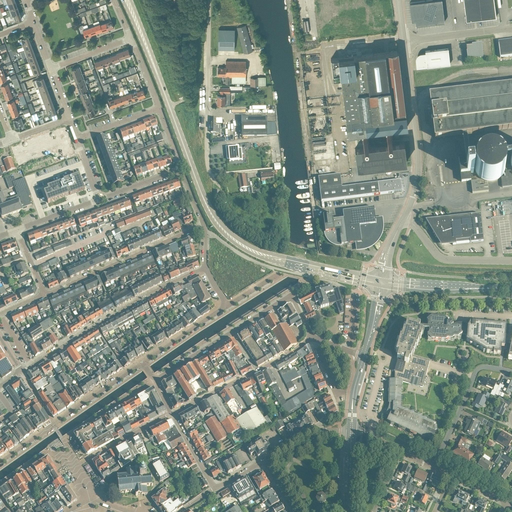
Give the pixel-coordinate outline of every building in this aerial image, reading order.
[(430,0),(409,3),(410,8),(412,21),(412,19),(415,19),(416,25),(444,22),(441,0),(430,0)] [(465,21),(481,19),(496,17),(493,0),(463,0),(465,15),(465,21)] [(9,10),(17,7),(15,1),(7,4),(9,10)] [(12,16),(19,13),(17,7),(9,10),(12,16)] [(14,22),(22,19),(19,13),(12,16),(14,22)] [(238,25),(248,22),(246,16),(236,19),(238,25)] [(108,29),(114,27),(111,21),(106,23),(108,29)] [(108,29),(106,23),(100,25),(100,24),(102,30),(102,31),(108,29)] [(96,33),(102,30),(100,24),(94,26),(96,33)] [(84,30),(82,25),(79,26),(80,29),(81,34),(84,33),(85,37),(91,35),(88,28),(84,30)] [(244,53),(252,51),(245,25),(237,27),(244,53)] [(91,35),(96,33),(94,26),(88,28),(91,35)] [(234,29),(218,29),(218,49),(234,49),(234,29)] [(30,42),(28,36),(20,39),(19,40),(20,42),(21,41),(22,45),(30,42)] [(511,56),(511,40),(498,42),(500,58),(511,56)] [(25,51),(32,48),(30,42),(22,45),(25,51)] [(467,52),(466,52),(467,59),(483,57),(481,43),(471,45),(472,47),(466,47),(467,52)] [(27,57),(35,54),(32,48),(25,51),(27,57)] [(427,67),(450,64),(448,48),(425,51),(425,54),(421,54),(420,55),(419,55),(418,56),(417,58),(417,59),(417,66),(427,65),(427,67)] [(125,57),(126,57),(130,55),(128,49),(122,51),(125,57)] [(398,50),(354,56),(339,58),(331,59),(332,74),(340,73),(345,111),(348,134),(353,134),(407,127),(398,50)] [(119,60),(120,60),(119,59),(125,57),(122,51),(117,53),(117,54),(119,60)] [(29,63),(37,60),(35,54),(27,57),(29,63)] [(114,62),(119,60),(117,54),(111,56),(114,62)] [(114,62),(111,56),(106,58),(108,64),(111,63),(112,66),(115,65),(114,62)] [(102,67),(108,64),(106,58),(100,60),(102,67)] [(31,69),(39,66),(37,60),(29,63),(31,69)] [(97,69),(102,67),(100,60),(94,62),(97,69)] [(241,61),(226,61),(226,68),(225,76),(225,84),(230,84),(230,77),(232,77),(246,77),(246,61),(241,61)] [(33,74),(35,74),(41,72),(39,66),(31,69),(33,74)] [(74,75),(82,72),(79,66),(72,69),(74,75)] [(218,76),(223,76),(225,76),(226,68),(218,67),(218,76)] [(76,81),(84,78),(82,72),(74,75),(76,81)] [(133,81),(135,81),(139,79),(137,73),(131,75),(132,79),(133,81)] [(35,87),(38,86),(45,83),(43,77),(35,80),(33,81),(35,87)] [(15,88),(18,87),(20,86),(17,78),(12,80),(15,88)] [(78,87),(86,84),(84,78),(76,81),(78,87)] [(259,78),(251,78),(251,86),(259,86),(259,78)] [(434,94),(429,95),(430,100),(431,105),(431,110),(432,114),(432,118),(433,123),(433,128),(434,133),(435,138),(440,137),(463,134),(467,134),(511,128),(511,85),(503,86),(502,80),(496,81),(497,87),(434,94)] [(4,92),(10,90),(9,86),(12,85),(11,82),(1,86),(4,92)] [(40,92),(47,89),(45,83),(38,86),(40,92)] [(80,93),(88,90),(86,84),(78,87),(80,93)] [(140,90),(139,87),(136,88),(137,91),(139,98),(145,96),(143,89),(140,90)] [(217,96),(217,104),(222,104),(225,104),(229,104),(229,93),(229,88),(225,88),(220,88),(220,93),(220,96),(217,96)] [(14,93),(13,89),(10,90),(4,92),(6,99),(16,95),(15,93),(14,93)] [(42,98),(50,95),(47,89),(40,92),(42,98)] [(82,99),(90,96),(88,90),(80,93),(82,99)] [(128,101),(126,94),(124,90),(122,91),(121,91),(123,96),(120,97),(122,103),(128,101)] [(139,98),(137,91),(132,93),(131,93),(134,99),(134,100),(139,98)] [(44,104),(52,101),(50,95),(42,98),(44,104)] [(84,105),(92,102),(90,96),(82,99),(84,105)] [(112,99),(111,97),(108,99),(111,107),(117,105),(114,99),(112,99)] [(117,105),(122,103),(120,97),(114,99),(117,105)] [(10,110),(17,107),(15,103),(19,102),(18,99),(7,103),(10,110)] [(46,110),(54,107),(52,101),(44,104),(46,110)] [(87,110),(95,108),(92,102),(84,105),(87,110)] [(18,111),(17,107),(10,110),(12,116),(23,112),(22,110),(18,111)] [(44,117),(56,113),(54,107),(46,110),(43,111),(44,114),(43,115),(44,117)] [(89,117),(97,114),(95,108),(87,110),(89,117)] [(16,127),(23,125),(21,119),(25,118),(25,117),(30,115),(29,112),(24,114),(15,117),(16,119),(14,120),(16,127)] [(158,125),(155,117),(154,118),(155,118),(153,119),(153,118),(149,120),(151,128),(158,125)] [(211,118),(211,132),(220,133),(220,126),(216,126),(216,124),(223,125),(222,119),(216,118),(211,118)] [(242,136),(247,136),(267,136),(276,134),(275,124),(267,123),(267,118),(242,119),(242,136)] [(149,120),(147,121),(147,120),(143,122),(143,123),(146,131),(146,130),(151,128),(149,120)] [(146,131),(143,123),(139,124),(139,125),(138,125),(137,125),(140,133),(146,131)] [(140,133),(137,125),(133,126),(134,127),(132,127),(134,135),(140,133)] [(134,135),(132,127),(128,129),(126,130),(126,129),(129,137),(134,135)] [(49,134),(12,148),(18,164),(57,150),(57,152),(71,147),(64,129),(53,133),(54,134),(50,136),(49,134)] [(129,137),(126,129),(122,131),(120,132),(120,131),(123,139),(129,137)] [(106,135),(97,139),(99,144),(108,140),(106,135)] [(101,149),(110,146),(108,140),(99,144),(101,149)] [(404,142),(388,144),(355,148),(357,168),(406,162),(404,142)] [(101,149),(103,154),(112,151),(110,146),(101,149)] [(228,155),(226,155),(227,160),(229,159),(229,161),(234,161),(234,160),(240,159),(239,155),(241,155),(241,149),(241,148),(239,149),(239,146),(227,147),(228,155)] [(172,165),(168,153),(167,150),(164,151),(165,154),(166,158),(163,159),(166,167),(170,165),(172,164),(172,165)] [(104,159),(114,156),(112,151),(103,154),(104,159)] [(511,155),(511,156),(511,157),(511,158),(511,159),(511,160),(511,161),(510,162),(505,163),(504,162),(504,161),(504,160),(503,159),(503,158),(502,157),(501,156),(501,155),(500,155),(499,154),(498,154),(497,153),(496,152),(495,152),(494,152),(493,151),(491,151),(490,151),(489,151),(488,151),(487,151),(486,151),(484,152),(483,152),(482,153),(481,154),(480,155),(479,155),(478,156),(478,157),(477,158),(476,159),(476,160),(475,161),(475,162),(475,163),(474,164),(474,165),(474,166),(472,167),(473,170),(475,170),(475,171),(475,172),(476,172),(476,173),(476,174),(477,174),(477,175),(478,176),(479,177),(480,178),(481,179),(482,180),(483,180),(485,181),(486,181),(488,181),(489,182),(490,182),(492,181),(493,181),(495,181),(496,180),(497,180),(499,179),(500,178),(501,177),(502,176),(502,175),(503,174),(503,173),(504,173),(504,172),(504,171),(504,170),(505,169),(505,168),(505,167),(505,166),(511,165),(511,166),(511,167),(511,168),(511,155)] [(104,159),(106,164),(116,161),(114,156),(104,159)] [(7,171),(15,169),(11,157),(3,160),(7,171)] [(465,161),(465,157),(459,158),(461,182),(471,181),(470,174),(473,173),(473,170),(472,167),(472,165),(469,166),(468,161),(465,161)] [(166,167),(163,159),(157,161),(157,160),(160,169),(164,168),(164,167),(166,166),(166,167)] [(160,169),(157,160),(151,162),(154,170),(156,169),(156,170),(160,168),(160,169)] [(108,169),(118,166),(116,161),(106,164),(108,169)] [(150,172),(154,170),(151,162),(145,165),(148,172),(150,171),(150,172)] [(144,174),(148,172),(145,165),(139,167),(142,174),(144,173),(144,174)] [(108,169),(110,174),(120,171),(118,166),(108,169)] [(138,176),(142,174),(139,167),(133,169),(136,177),(137,177),(136,176),(138,175),(138,176)] [(511,170),(505,172),(506,177),(501,178),(502,188),(503,187),(511,186),(511,170)] [(112,179),(121,176),(120,171),(110,174),(112,179)] [(261,181),(274,179),(273,171),(260,172),(261,181)] [(240,188),(249,187),(247,174),(238,176),(240,188)] [(60,183),(43,189),(48,203),(65,197),(69,195),(70,196),(85,191),(85,190),(79,175),(64,181),(64,182),(60,183)] [(320,191),(342,188),(340,175),(318,178),(320,191)] [(121,176),(112,180),(114,185),(123,181),(121,176)] [(31,196),(25,178),(13,183),(13,184),(14,187),(17,196),(19,200),(22,208),(32,205),(29,197),(31,196)] [(174,190),(176,189),(180,188),(178,180),(172,182),(174,190)] [(379,195),(401,192),(400,181),(378,184),(379,195)] [(480,186),(479,181),(471,182),(472,194),(488,192),(488,186),(480,186)] [(169,192),(174,190),(172,182),(166,185),(169,192)] [(357,197),(379,195),(378,184),(356,186),(357,197)] [(163,194),(169,192),(166,185),(161,187),(163,194)] [(321,202),(332,201),(357,197),(356,186),(342,188),(320,191),(321,202)] [(158,196),(163,194),(161,187),(155,189),(158,196)] [(155,189),(149,191),(152,198),(154,197),(156,201),(157,205),(158,205),(161,204),(159,200),(158,196),(155,189)] [(150,202),(149,199),(152,198),(149,191),(143,193),(146,200),(147,203),(150,202)] [(7,204),(2,192),(0,192),(0,213),(2,218),(23,211),(22,208),(19,200),(17,196),(10,199),(11,202),(7,204)] [(141,202),(146,200),(143,193),(138,195),(141,202)] [(135,204),(141,202),(138,195),(132,197),(135,204)] [(125,209),(131,207),(128,199),(123,202),(125,209)] [(120,211),(125,209),(123,202),(117,204),(120,211)] [(114,213),(120,211),(117,204),(111,206),(114,213)] [(108,216),(114,213),(111,206),(105,208),(108,216)] [(108,224),(105,217),(108,216),(105,208),(100,210),(103,218),(104,221),(104,222),(105,225),(108,224)] [(376,224),(374,208),(343,212),(343,219),(344,219),(347,245),(361,243),(362,248),(363,248),(364,247),(366,247),(367,247),(368,246),(369,246),(371,245),(372,244),(373,243),(374,242),(375,241),(376,240),(377,239),(378,238),(379,236),(379,235),(379,234),(380,233),(380,232),(380,231),(380,230),(381,229),(381,228),(381,227),(381,226),(381,225),(381,224),(381,223),(376,224)] [(97,220),(103,218),(100,210),(94,212),(97,220)] [(91,222),(97,220),(94,212),(89,214),(88,214),(91,222)] [(174,232),(181,229),(179,226),(183,225),(177,212),(172,215),(175,220),(170,223),(174,232)] [(85,214),(85,215),(83,216),(86,224),(91,222),(88,214),(89,214),(88,213),(85,214)] [(331,221),(330,213),(328,213),(328,216),(323,216),(325,233),(327,233),(327,234),(327,235),(327,236),(328,237),(328,238),(329,239),(330,240),(331,241),(332,242),(333,242),(334,243),(335,243),(336,244),(338,244),(339,244),(340,244),(341,243),(341,245),(347,245),(344,219),(343,219),(331,221)] [(185,216),(185,214),(179,216),(181,221),(183,220),(185,224),(193,221),(189,214),(185,216)] [(483,242),(480,214),(450,218),(450,219),(427,221),(436,235),(437,235),(442,243),(452,242),(452,245),(483,242)] [(80,226),(86,224),(83,216),(83,215),(79,216),(80,217),(77,218),(80,226)] [(69,220),(67,221),(70,228),(73,237),(75,236),(72,227),(76,226),(73,219),(72,218),(69,219),(69,220)] [(117,229),(119,228),(125,226),(123,220),(115,223),(117,229)] [(67,221),(61,223),(64,230),(70,228),(67,221)] [(58,232),(64,230),(61,223),(56,225),(58,232)] [(161,228),(163,232),(165,237),(173,233),(171,228),(169,224),(161,228)] [(53,235),(58,232),(56,225),(50,227),(53,235)] [(47,237),(53,235),(50,227),(44,229),(47,237)] [(43,243),(43,244),(45,247),(47,247),(44,238),(47,237),(44,229),(44,228),(40,229),(41,231),(39,231),(41,239),(43,243)] [(156,241),(162,238),(160,234),(159,230),(153,233),(156,241)] [(36,241),(41,239),(39,231),(33,233),(36,241)] [(33,233),(27,235),(30,243),(32,242),(35,241),(36,241),(33,233)] [(150,243),(156,241),(153,233),(147,236),(150,243)] [(137,249),(144,246),(139,236),(137,237),(138,240),(133,242),(137,249)] [(142,238),(141,236),(139,236),(144,246),(149,244),(150,243),(147,236),(146,236),(142,238)] [(183,248),(193,245),(191,237),(185,239),(181,241),(183,248)] [(18,251),(17,248),(15,241),(8,244),(10,250),(14,249),(16,252),(18,251)] [(121,245),(118,241),(115,242),(117,244),(118,247),(123,256),(129,253),(124,244),(121,245)] [(130,252),(136,250),(137,249),(133,242),(126,245),(130,252)] [(5,256),(8,255),(6,252),(10,250),(8,244),(1,246),(5,256)] [(118,247),(117,244),(112,246),(118,258),(123,256),(118,247)] [(194,251),(193,245),(183,248),(185,248),(186,251),(183,252),(183,254),(194,251)] [(168,246),(163,248),(166,256),(172,254),(168,246)] [(158,250),(161,259),(166,256),(163,248),(158,250)] [(73,257),(79,255),(77,249),(70,252),(73,257)] [(111,250),(106,252),(110,261),(111,260),(115,258),(111,250)] [(157,251),(153,253),(156,261),(161,259),(158,250),(157,251)] [(106,252),(101,254),(105,263),(110,261),(106,252)] [(101,254),(96,257),(100,265),(105,263),(101,254)] [(151,255),(145,257),(149,267),(152,266),(153,267),(156,266),(151,255)] [(234,255),(212,269),(230,297),(269,272),(259,266),(257,267),(234,255)] [(96,257),(91,259),(95,267),(100,265),(96,257)] [(145,257),(139,260),(144,271),(145,270),(147,269),(147,268),(149,267),(145,257)] [(91,259),(86,261),(90,269),(95,267),(91,259)] [(139,260),(134,262),(138,272),(140,271),(141,272),(142,272),(143,271),(144,271),(139,260)] [(194,269),(199,267),(196,260),(191,263),(194,269)] [(86,261),(81,263),(85,271),(90,269),(86,261)] [(180,275),(188,272),(185,265),(184,263),(183,261),(179,263),(180,265),(179,266),(180,269),(178,270),(180,275)] [(134,262),(128,265),(133,276),(136,275),(135,273),(138,272),(134,262)] [(81,263),(76,265),(80,274),(85,271),(81,263)] [(188,272),(194,269),(191,263),(185,265),(188,272)] [(26,269),(24,264),(17,267),(16,266),(14,267),(15,269),(14,270),(16,273),(17,273),(19,272),(26,269)] [(76,265),(71,268),(75,276),(80,274),(76,265)] [(128,265),(122,267),(126,277),(129,276),(129,277),(133,276),(128,265)] [(62,267),(60,268),(62,274),(60,274),(62,277),(65,282),(68,280),(67,279),(67,278),(66,276),(64,272),(62,267)] [(122,267),(116,270),(120,278),(121,281),(124,280),(124,278),(126,277),(122,267)] [(173,270),(172,268),(173,268),(173,267),(170,268),(171,270),(169,271),(168,268),(166,269),(167,271),(166,271),(167,273),(168,272),(171,279),(176,277),(174,273),(175,272),(174,270),(173,270)] [(71,268),(66,270),(70,278),(75,276),(71,268)] [(21,277),(28,274),(26,269),(19,272),(21,277)] [(165,282),(169,280),(165,269),(160,271),(165,282)] [(116,270),(111,272),(115,281),(120,278),(116,270)] [(59,275),(57,272),(55,273),(57,276),(60,284),(65,282),(62,277),(60,274),(59,275)] [(107,274),(106,274),(110,283),(115,281),(111,272),(107,274)] [(49,289),(54,287),(59,285),(55,277),(53,274),(51,275),(52,278),(46,281),(49,289)] [(105,275),(101,277),(105,285),(110,283),(106,274),(105,275)] [(157,285),(163,283),(159,275),(153,278),(157,285)] [(181,284),(189,298),(190,300),(191,300),(198,296),(202,304),(210,299),(201,282),(200,280),(198,276),(187,281),(189,284),(183,287),(181,284)] [(95,279),(94,280),(98,288),(103,286),(99,278),(95,279)] [(152,288),(157,285),(153,278),(148,281),(152,288)] [(94,280),(89,282),(93,290),(98,288),(94,280),(93,280),(94,280)] [(146,291),(152,288),(148,281),(142,284),(146,291)] [(89,282),(84,284),(88,292),(93,290),(89,282)] [(84,284),(78,287),(82,296),(85,295),(86,297),(87,296),(89,295),(88,292),(84,284)] [(140,294),(146,291),(142,284),(136,287),(140,294)] [(189,298),(181,284),(178,285),(171,289),(175,295),(181,291),(183,296),(181,297),(184,303),(185,303),(188,301),(187,299),(189,298)] [(28,297),(34,294),(30,286),(24,289),(28,297)] [(332,290),(331,286),(315,291),(316,291),(317,297),(314,299),(318,309),(318,308),(336,303),(339,315),(344,313),(343,306),(338,288),(332,290)] [(78,287),(72,289),(77,300),(79,300),(80,299),(80,298),(82,296),(78,287)] [(127,287),(124,289),(125,291),(122,292),(128,301),(133,298),(127,287)] [(135,297),(136,296),(140,294),(136,287),(131,289),(135,297)] [(22,300),(28,297),(24,289),(22,290),(22,292),(19,293),(22,300)] [(72,289),(67,292),(71,301),(73,300),(74,302),(75,301),(77,300),(72,289)] [(173,298),(172,296),(169,290),(163,293),(167,299),(169,297),(172,304),(176,302),(175,300),(173,298)] [(318,309),(314,299),(317,297),(316,291),(298,300),(301,305),(303,304),(308,314),(313,311),(313,312),(318,309)] [(67,292),(61,294),(66,306),(67,305),(68,305),(69,304),(68,303),(71,301),(67,292)] [(128,301),(122,292),(120,293),(119,292),(116,294),(122,304),(128,301)] [(6,307),(18,302),(17,300),(15,295),(14,293),(11,295),(10,294),(4,297),(5,300),(3,301),(5,304),(6,307)] [(163,305),(168,302),(167,299),(163,293),(158,296),(163,305)] [(61,294),(55,297),(59,307),(62,305),(63,307),(64,306),(66,306),(61,294)] [(116,294),(113,295),(114,297),(111,298),(116,307),(122,304),(116,294)] [(158,307),(163,305),(158,296),(153,298),(158,307)] [(55,297),(49,300),(54,311),(57,309),(57,308),(59,307),(55,297)] [(153,310),(158,307),(153,298),(148,301),(153,310)] [(106,299),(103,301),(103,302),(104,302),(109,311),(114,308),(109,299),(107,301),(106,299)] [(45,310),(51,308),(49,305),(47,300),(42,302),(45,310)] [(188,301),(185,303),(187,306),(197,320),(202,317),(196,309),(195,310),(195,309),(193,310),(190,305),(189,305),(187,302),(188,301)] [(193,304),(196,309),(202,317),(210,311),(204,304),(201,306),(198,301),(193,304)] [(40,312),(45,310),(42,302),(37,305),(39,309),(40,312)] [(100,302),(97,304),(100,310),(103,315),(109,311),(104,302),(103,302),(101,304),(100,302)] [(145,312),(146,312),(150,310),(146,302),(141,305),(145,312)] [(185,303),(184,303),(179,307),(180,308),(179,309),(182,313),(185,318),(190,325),(192,323),(193,323),(197,320),(187,306),(185,303)] [(289,320),(297,315),(290,304),(277,311),(280,316),(283,319),(281,320),(283,324),(287,321),(285,320),(287,318),(288,318),(289,320)] [(33,316),(35,315),(35,314),(38,312),(35,305),(29,308),(33,316)] [(140,316),(140,315),(145,312),(141,305),(136,308),(140,316)] [(33,316),(29,308),(23,311),(27,318),(30,316),(31,317),(33,316)] [(135,319),(140,316),(136,308),(131,311),(135,319)] [(84,311),(81,313),(83,316),(87,324),(92,321),(88,315),(87,313),(88,313),(86,310),(86,309),(83,310),(84,311)] [(20,322),(22,321),(22,320),(26,318),(22,311),(17,314),(20,322)] [(92,321),(98,317),(95,311),(88,315),(92,321)] [(129,322),(134,319),(133,317),(130,311),(125,314),(129,322)] [(318,320),(316,316),(313,312),(313,311),(308,314),(304,316),(306,321),(310,319),(312,323),(318,320)] [(186,328),(190,325),(185,318),(182,313),(179,315),(183,319),(181,321),(186,328)] [(20,322),(17,314),(11,316),(14,323),(17,322),(18,323),(20,322)] [(124,325),(127,323),(129,322),(125,314),(119,317),(124,325)] [(280,327),(273,315),(265,320),(272,332),(272,331),(280,327)] [(302,324),(300,320),(297,315),(289,320),(291,322),(290,323),(291,326),(295,324),(297,327),(302,324)] [(82,327),(86,324),(83,319),(82,317),(77,320),(78,322),(82,327)] [(119,328),(124,325),(119,317),(114,320),(119,328)] [(390,416),(387,421),(390,423),(391,423),(424,439),(425,437),(427,438),(432,440),(435,434),(434,433),(435,432),(437,432),(436,427),(436,424),(434,423),(433,424),(429,422),(428,418),(426,419),(424,419),(423,419),(422,415),(420,416),(417,416),(416,416),(416,413),(413,413),(411,413),(410,413),(410,410),(407,410),(404,410),(403,410),(401,409),(402,408),(402,404),(400,404),(401,394),(401,392),(402,392),(402,390),(402,382),(408,384),(422,388),(426,376),(430,361),(413,356),(411,356),(412,353),(413,353),(414,349),(416,346),(417,346),(418,342),(419,339),(420,339),(421,335),(422,331),(422,330),(429,330),(429,334),(427,336),(431,340),(445,342),(447,340),(452,340),(454,339),(457,339),(462,335),(465,335),(467,335),(466,340),(466,341),(483,351),(483,352),(486,352),(486,353),(490,354),(497,355),(497,354),(500,354),(501,347),(504,347),(504,346),(506,326),(470,323),(468,327),(465,325),(462,324),(459,324),(456,324),(455,325),(453,325),(450,321),(448,322),(445,318),(437,317),(437,319),(435,319),(435,317),(431,317),(426,321),(428,322),(427,328),(419,327),(420,325),(417,325),(416,326),(415,326),(415,325),(407,323),(406,327),(405,330),(403,330),(402,334),(401,337),(400,337),(399,341),(396,352),(398,353),(398,356),(397,359),(398,360),(395,372),(394,371),(394,372),(395,372),(394,380),(390,380),(390,382),(390,383),(389,383),(390,383),(389,403),(390,403),(390,404),(390,405),(390,406),(389,407),(389,408),(389,409),(389,410),(388,410),(388,411),(389,412),(388,415),(390,416)] [(77,320),(76,319),(72,322),(72,323),(73,325),(74,325),(77,330),(82,327),(78,322),(77,320)] [(179,332),(184,328),(177,319),(172,322),(174,325),(179,332)] [(44,333),(46,331),(54,326),(49,320),(39,326),(44,333)] [(114,331),(119,328),(114,320),(109,322),(114,331)] [(271,337),(270,335),(267,330),(269,329),(266,324),(264,320),(258,323),(263,330),(262,330),(266,337),(267,336),(269,341),(276,337),(275,336),(274,335),(271,337)] [(67,336),(71,334),(64,322),(60,324),(67,336)] [(109,333),(114,331),(109,322),(104,325),(107,331),(108,331),(108,332),(109,333)] [(173,335),(179,332),(174,325),(172,322),(170,323),(172,326),(169,328),(173,335)] [(284,352),(298,343),(297,342),(289,327),(286,323),(280,327),(272,331),(274,335),(275,336),(276,337),(277,339),(284,352)] [(107,331),(104,325),(99,328),(103,335),(108,332),(108,331),(107,331)] [(256,325),(251,328),(259,338),(260,340),(260,341),(265,338),(263,335),(256,325)] [(32,340),(33,340),(40,335),(44,333),(39,326),(34,329),(32,330),(32,331),(29,332),(28,333),(32,340)] [(169,338),(173,335),(169,328),(164,331),(169,338)] [(259,338),(251,328),(247,330),(253,339),(256,343),(262,352),(266,349),(260,340),(259,338)] [(96,340),(97,339),(101,337),(96,330),(91,333),(95,339),(96,340)] [(256,343),(253,339),(247,330),(237,336),(242,343),(254,361),(258,367),(268,361),(262,352),(256,343)] [(160,342),(166,338),(162,332),(156,335),(160,342)] [(32,340),(28,333),(26,334),(25,335),(23,336),(22,336),(28,347),(30,346),(35,357),(40,354),(35,345),(34,343),(33,340),(32,340)] [(90,342),(95,339),(91,333),(87,336),(90,342)] [(53,345),(58,342),(54,335),(49,338),(53,345)] [(156,345),(160,342),(156,335),(151,338),(156,345)] [(91,342),(90,342),(87,336),(82,339),(85,345),(86,345),(87,344),(88,344),(91,342)] [(276,346),(275,344),(273,341),(277,339),(276,337),(269,341),(272,344),(272,346),(273,347),(278,355),(282,353),(280,348),(278,345),(276,346)] [(41,343),(39,344),(41,347),(43,351),(52,346),(49,342),(48,340),(45,341),(43,339),(40,341),(41,343)] [(85,345),(82,339),(77,342),(81,348),(83,346),(84,349),(87,347),(86,345),(85,345)] [(145,341),(143,339),(141,341),(147,351),(153,347),(148,339),(145,341)] [(241,361),(238,356),(242,354),(233,339),(227,343),(231,351),(236,358),(239,363),(243,360),(241,361)] [(124,352),(122,351),(116,341),(110,345),(112,349),(115,347),(116,348),(117,348),(120,352),(121,352),(122,353),(124,352)] [(138,357),(144,352),(137,341),(134,343),(136,347),(133,349),(135,352),(138,357)] [(77,353),(82,350),(81,348),(77,342),(72,345),(73,347),(76,351),(77,353)] [(239,363),(236,358),(231,351),(227,343),(222,346),(228,355),(229,357),(231,360),(235,365),(239,363)] [(98,354),(102,351),(101,348),(99,345),(94,348),(96,351),(98,353),(98,354)] [(297,353),(299,357),(298,358),(299,358),(299,360),(302,358),(305,357),(307,356),(308,356),(312,354),(309,346),(307,345),(302,349),(297,353)] [(129,362),(136,358),(136,357),(134,353),(135,352),(133,349),(130,346),(122,351),(124,352),(125,354),(126,356),(129,362)] [(225,357),(228,355),(222,346),(217,349),(221,357),(224,356),(225,357)] [(67,350),(75,364),(81,359),(77,353),(76,351),(73,347),(67,350)] [(274,358),(278,355),(273,347),(269,349),(271,353),(271,354),(274,358)] [(12,368),(6,358),(0,349),(0,374),(3,378),(11,372),(12,368)] [(219,364),(224,362),(221,357),(217,349),(211,353),(219,364)] [(268,350),(267,349),(266,349),(262,352),(268,361),(273,358),(270,353),(271,353),(269,349),(268,350)] [(66,361),(65,360),(67,358),(68,358),(66,355),(64,350),(58,354),(61,358),(62,360),(64,362),(66,361)] [(211,353),(207,356),(209,360),(215,368),(215,369),(220,366),(219,364),(211,353)] [(290,364),(294,361),(298,358),(295,354),(287,359),(290,364)] [(314,358),(312,354),(308,356),(305,357),(302,358),(304,363),(314,358)] [(61,360),(60,359),(57,355),(52,358),(55,363),(58,361),(61,365),(64,363),(64,362),(62,360),(61,360)] [(113,355),(111,357),(113,361),(110,363),(112,365),(111,365),(116,372),(117,373),(122,369),(116,360),(113,355)] [(124,367),(130,364),(129,362),(126,356),(120,360),(124,367)] [(204,373),(212,368),(205,357),(197,362),(204,373)] [(300,371),(304,369),(306,368),(316,364),(314,359),(307,363),(307,364),(305,366),(300,368),(299,369),(300,371)] [(242,376),(247,373),(243,365),(246,364),(243,360),(239,363),(235,365),(235,366),(242,376)] [(45,375),(53,370),(47,361),(39,366),(44,374),(45,375)] [(204,373),(197,362),(191,365),(206,393),(209,392),(208,391),(214,388),(208,378),(205,374),(204,373)] [(285,367),(282,362),(276,366),(279,370),(282,368),(283,370),(286,369),(286,368),(285,367)] [(239,376),(233,364),(231,363),(226,366),(228,370),(230,374),(233,379),(239,376)] [(247,366),(246,364),(243,365),(247,373),(253,370),(250,365),(247,366)] [(320,374),(316,364),(306,368),(307,371),(310,378),(314,377),(320,374)] [(86,373),(81,365),(77,368),(80,373),(82,371),(84,374),(86,373)] [(111,376),(116,372),(111,365),(106,369),(111,376)] [(198,398),(206,393),(191,365),(183,370),(198,398)] [(31,382),(44,374),(39,366),(27,374),(31,381),(30,381),(31,382)] [(59,366),(54,369),(57,374),(62,371),(59,366)] [(105,380),(111,376),(106,369),(104,367),(99,371),(100,373),(105,380)] [(205,374),(208,378),(217,372),(215,369),(215,368),(205,374)] [(297,373),(294,368),(290,370),(286,369),(283,370),(279,372),(289,390),(294,387),(291,382),(301,376),(307,391),(304,392),(293,399),(286,403),(284,399),(277,386),(276,384),(271,387),(272,389),(271,390),(273,394),(282,407),(281,407),(286,414),(287,415),(288,415),(289,414),(307,403),(306,402),(315,397),(308,378),(309,378),(307,373),(306,373),(304,369),(300,371),(297,373)] [(269,387),(272,385),(276,383),(269,369),(261,373),(267,384),(269,387)] [(198,398),(183,370),(174,376),(189,401),(196,397),(197,398),(198,398)] [(222,374),(221,375),(221,376),(222,378),(223,378),(225,382),(233,379),(230,374),(229,371),(226,373),(227,375),(225,377),(224,375),(223,372),(221,373),(222,374)] [(214,388),(224,383),(217,372),(208,378),(214,388)] [(100,383),(105,380),(100,373),(95,376),(100,383)] [(34,386),(46,378),(46,377),(45,375),(44,374),(31,382),(34,386)] [(262,393),(265,392),(262,387),(266,385),(261,374),(254,377),(259,387),(262,393)] [(319,391),(322,390),(326,388),(320,374),(314,377),(319,391)] [(72,389),(71,387),(65,377),(64,375),(58,378),(59,380),(61,382),(74,404),(79,400),(79,399),(72,389)] [(87,376),(81,380),(84,384),(89,391),(95,387),(90,379),(87,376)] [(100,383),(95,376),(91,379),(90,379),(95,387),(100,383)] [(56,382),(53,377),(50,379),(48,380),(50,383),(50,385),(48,387),(45,388),(48,392),(46,393),(45,391),(43,393),(44,395),(47,399),(51,405),(58,415),(66,409),(63,405),(60,401),(53,391),(55,390),(53,387),(61,382),(59,380),(56,382)] [(84,394),(89,391),(84,384),(81,380),(79,377),(77,379),(81,385),(80,386),(80,387),(79,387),(84,394)] [(254,389),(259,387),(254,377),(250,379),(254,389)] [(48,387),(50,385),(50,383),(48,380),(46,378),(34,386),(37,392),(40,397),(47,408),(51,414),(53,418),(55,417),(58,415),(51,405),(47,399),(44,395),(43,393),(41,391),(45,388),(48,387)] [(174,382),(172,378),(166,381),(170,389),(171,389),(172,391),(175,389),(174,387),(177,385),(175,381),(174,382)] [(488,380),(485,378),(481,385),(485,387),(486,385),(493,389),(490,395),(491,395),(494,397),(495,395),(499,386),(495,385),(496,382),(489,379),(488,380)] [(24,394),(29,391),(21,379),(20,379),(16,382),(19,386),(18,387),(19,388),(17,389),(19,391),(18,392),(19,394),(20,395),(23,393),(24,394)] [(246,392),(245,390),(246,390),(252,387),(249,379),(240,384),(241,387),(243,389),(243,391),(244,392),(246,394),(247,397),(248,396),(249,396),(247,392),(246,392)] [(170,389),(166,381),(161,384),(169,399),(175,396),(172,391),(171,389),(170,389)] [(495,395),(498,396),(500,391),(504,393),(509,395),(510,391),(511,392),(511,390),(511,388),(511,387),(511,382),(507,381),(505,386),(500,384),(499,386),(495,395)] [(16,393),(17,395),(19,394),(18,392),(19,391),(17,389),(19,388),(18,387),(19,386),(16,382),(11,385),(10,385),(16,393)] [(67,409),(74,404),(61,382),(53,387),(55,390),(59,396),(62,401),(64,404),(67,409)] [(16,393),(10,385),(6,389),(18,407),(23,404),(20,398),(17,395),(16,393)] [(84,396),(83,395),(82,395),(77,386),(74,387),(73,385),(71,387),(72,389),(79,399),(84,396)] [(150,421),(166,413),(153,388),(138,397),(144,409),(143,409),(150,421)] [(228,389),(219,394),(236,421),(241,418),(238,412),(241,410),(231,395),(232,394),(228,389)] [(22,397),(20,398),(23,404),(24,403),(27,402),(33,397),(29,391),(24,394),(23,393),(20,395),(22,397)] [(488,399),(490,395),(484,392),(482,396),(480,394),(478,398),(477,397),(474,403),(473,403),(472,406),(477,408),(480,409),(481,407),(483,408),(487,398),(488,399)] [(236,421),(219,394),(207,401),(212,409),(213,411),(216,417),(221,425),(221,424),(229,436),(230,435),(241,429),(236,421)] [(325,405),(332,401),(329,395),(323,399),(324,402),(319,405),(320,408),(325,405)] [(23,404),(20,406),(21,408),(23,406),(25,408),(28,406),(30,405),(36,401),(33,397),(27,402),(24,403),(23,404)] [(150,421),(143,409),(144,409),(138,397),(133,400),(139,411),(143,419),(142,419),(144,423),(150,421)] [(177,399),(176,397),(170,400),(174,408),(184,404),(181,400),(180,398),(179,398),(177,399)] [(508,407),(510,403),(504,400),(505,399),(499,397),(498,398),(498,399),(497,401),(500,403),(495,412),(493,411),(493,412),(503,416),(502,415),(505,409),(505,410),(506,408),(507,406),(509,407),(508,407)] [(139,411),(133,400),(128,403),(132,411),(135,410),(136,412),(139,411)] [(316,403),(314,400),(307,404),(308,405),(305,406),(308,412),(311,410),(316,407),(319,413),(316,415),(317,417),(320,421),(325,418),(324,416),(316,403)] [(212,409),(207,401),(206,401),(200,404),(202,409),(204,413),(207,412),(208,413),(210,412),(209,410),(212,409)] [(334,406),(332,401),(325,405),(320,408),(321,410),(325,407),(326,411),(328,410),(334,406)] [(131,430),(132,430),(139,426),(132,411),(128,403),(122,407),(126,417),(127,419),(128,421),(131,430)] [(37,415),(43,411),(39,405),(33,408),(37,415)] [(194,417),(200,414),(196,406),(190,409),(194,417)] [(329,413),(324,416),(325,418),(336,412),(336,411),(334,406),(328,410),(329,413)] [(125,434),(131,430),(128,421),(127,419),(126,417),(122,407),(114,411),(118,419),(121,425),(123,429),(125,434)] [(35,416),(33,413),(30,408),(25,412),(37,430),(43,426),(36,415),(35,416)] [(241,418),(236,421),(241,429),(246,437),(247,439),(268,426),(257,408),(252,411),(244,416),(241,418)] [(37,430),(25,412),(23,409),(20,412),(34,432),(37,430)] [(196,419),(194,417),(190,409),(184,413),(189,420),(191,418),(193,421),(196,419)] [(37,415),(36,415),(43,426),(49,422),(49,421),(43,411),(37,415)] [(111,423),(118,419),(114,411),(107,415),(111,423)] [(137,421),(132,411),(139,426),(144,423),(142,419),(137,421)] [(216,417),(213,411),(210,412),(211,413),(206,416),(209,421),(215,418),(216,417)] [(29,436),(34,432),(20,412),(19,412),(15,415),(19,420),(18,421),(29,436)] [(184,426),(188,423),(187,421),(189,420),(184,413),(178,416),(184,426)] [(24,439),(29,436),(18,421),(19,420),(15,415),(9,419),(12,423),(24,439)] [(111,423),(107,415),(100,419),(106,430),(108,433),(110,432),(111,435),(114,440),(119,437),(116,432),(116,431),(113,426),(111,423)] [(308,418),(307,415),(303,418),(301,420),(301,419),(306,429),(309,427),(309,428),(313,426),(312,425),(313,424),(311,419),(310,418),(308,418)] [(267,416),(264,419),(268,425),(272,423),(267,416)] [(217,443),(228,436),(221,425),(216,417),(215,418),(209,421),(205,423),(217,443)] [(477,421),(468,417),(466,422),(468,423),(468,425),(467,424),(464,432),(467,433),(467,434),(472,436),(476,429),(478,430),(481,423),(486,425),(488,422),(478,417),(478,418),(477,421)] [(20,442),(24,439),(12,423),(9,419),(5,422),(20,442)] [(101,432),(106,430),(100,419),(92,424),(98,433),(101,432)] [(307,429),(306,429),(301,419),(292,424),(298,434),(307,429)] [(167,441),(179,434),(171,420),(166,422),(146,432),(149,440),(154,437),(156,440),(159,445),(167,441)] [(278,431),(284,427),(281,421),(275,425),(278,431)] [(4,438),(0,433),(2,432),(7,428),(4,423),(0,425),(0,440),(9,451),(14,447),(6,436),(4,438)] [(98,433),(92,424),(88,426),(97,439),(108,433),(106,430),(101,432),(98,433)] [(298,434),(292,424),(293,424),(290,426),(290,425),(286,427),(288,430),(287,431),(290,437),(292,436),(292,437),(296,435),(298,434)] [(97,439),(88,426),(83,429),(82,429),(74,434),(77,440),(78,440),(83,447),(97,439)] [(14,447),(19,443),(11,432),(7,428),(2,432),(6,436),(14,447)] [(121,428),(116,431),(116,432),(119,437),(124,434),(122,430),(121,428)] [(193,431),(188,434),(191,439),(198,435),(195,430),(193,431)] [(88,455),(114,440),(111,435),(110,432),(108,433),(97,439),(83,447),(88,455)] [(198,435),(191,439),(194,445),(201,441),(199,438),(203,435),(201,433),(198,435)] [(172,450),(180,446),(184,443),(179,434),(167,441),(172,450)] [(506,437),(501,434),(497,441),(507,448),(504,453),(507,455),(511,448),(508,446),(511,440),(511,438),(507,435),(506,437)] [(122,445),(113,450),(116,454),(118,459),(120,462),(118,463),(118,462),(117,463),(121,468),(121,469),(132,463),(135,461),(136,460),(135,457),(139,455),(140,458),(147,454),(147,453),(145,448),(143,443),(141,440),(139,435),(136,437),(130,440),(122,445)] [(250,449),(248,450),(248,451),(251,455),(253,454),(254,456),(256,455),(258,457),(263,454),(268,451),(266,449),(269,447),(267,443),(264,438),(264,439),(264,438),(261,440),(260,438),(254,441),(255,443),(251,446),(248,447),(250,449)] [(473,455),(463,448),(467,441),(461,438),(458,445),(453,453),(457,455),(458,454),(469,461),(473,455)] [(1,456),(9,451),(0,440),(0,456),(1,457),(1,456)] [(197,449),(201,447),(204,446),(201,441),(194,445),(197,449)] [(180,453),(187,449),(184,444),(177,448),(180,453)] [(201,457),(208,453),(205,447),(198,451),(201,457)] [(180,453),(178,455),(180,460),(183,458),(190,454),(187,449),(180,453)] [(111,451),(108,452),(102,456),(92,462),(96,469),(105,463),(115,458),(111,451)] [(204,462),(208,459),(211,458),(208,453),(201,457),(204,462)] [(179,467),(186,463),(193,459),(190,454),(183,458),(184,461),(178,465),(179,467)] [(237,469),(241,467),(234,455),(230,457),(231,460),(237,469)] [(501,459),(506,463),(507,463),(509,459),(504,455),(501,459)] [(46,470),(54,465),(48,457),(40,462),(46,470)] [(233,471),(237,469),(231,460),(230,457),(226,459),(233,471)] [(109,468),(117,463),(115,458),(105,463),(96,469),(100,474),(109,468)] [(160,460),(159,458),(152,460),(151,459),(150,459),(151,460),(148,462),(150,466),(160,483),(171,476),(160,459),(160,460)] [(491,464),(482,458),(480,461),(479,462),(480,462),(478,465),(487,471),(491,464)] [(186,463),(179,467),(181,469),(183,467),(187,465),(188,469),(191,467),(196,464),(193,459),(186,463)] [(226,459),(222,461),(224,464),(223,464),(225,469),(228,474),(233,471),(226,459)] [(49,475),(46,470),(40,462),(32,467),(37,475),(39,477),(39,478),(43,483),(44,485),(46,489),(50,486),(49,482),(46,478),(49,475)] [(121,468),(117,463),(109,468),(100,474),(104,480),(111,475),(121,468)] [(511,466),(507,463),(506,463),(498,476),(505,480),(508,476),(507,475),(508,473),(509,474),(509,473),(511,468),(511,466)] [(49,475),(57,471),(54,465),(46,470),(49,475)] [(407,484),(410,478),(411,475),(409,474),(412,468),(405,465),(401,473),(407,475),(404,482),(405,483),(407,484)] [(37,475),(32,467),(27,471),(30,475),(34,481),(42,492),(41,493),(43,492),(46,491),(46,490),(46,489),(44,485),(43,483),(39,478),(39,477),(37,475)] [(139,469),(139,468),(138,469),(134,470),(133,469),(133,470),(127,471),(127,470),(126,470),(126,471),(127,471),(127,475),(124,475),(123,475),(118,476),(118,475),(117,475),(117,476),(117,477),(118,480),(117,480),(117,481),(118,481),(119,488),(118,488),(118,489),(119,489),(119,493),(118,493),(118,494),(119,493),(119,494),(120,494),(120,493),(125,493),(125,494),(126,493),(130,492),(130,493),(131,493),(131,492),(135,492),(136,495),(135,495),(136,495),(136,496),(136,495),(141,495),(142,495),(144,494),(144,496),(145,496),(147,495),(147,494),(146,486),(151,486),(152,486),(153,485),(152,485),(151,477),(152,477),(152,476),(151,476),(150,476),(150,477),(147,477),(146,470),(139,471),(139,470),(140,470),(140,469),(139,469)] [(214,470),(213,469),(209,471),(213,478),(220,474),(217,469),(214,470)] [(50,486),(52,485),(54,483),(62,478),(57,471),(49,475),(46,478),(49,482),(50,486)] [(423,483),(425,480),(427,475),(418,471),(414,479),(423,483)] [(32,488),(29,483),(32,482),(28,476),(25,472),(20,476),(25,484),(26,484),(30,490),(32,488)] [(439,484),(442,478),(433,473),(428,483),(431,485),(433,481),(439,484)] [(263,474),(253,479),(256,484),(256,485),(266,479),(264,477),(265,476),(264,474),(263,474)] [(20,476),(14,480),(16,484),(18,488),(22,495),(24,494),(28,500),(30,498),(29,496),(27,492),(29,491),(29,490),(30,490),(26,484),(25,484),(20,476)] [(46,491),(43,492),(47,498),(48,499),(54,495),(55,495),(54,495),(57,493),(61,490),(60,490),(67,486),(67,485),(62,478),(54,483),(52,485),(50,486),(46,489),(46,490),(46,491)] [(236,484),(231,487),(238,500),(253,491),(246,478),(240,482),(240,481),(239,482),(237,483),(236,484)] [(201,481),(200,479),(196,481),(197,482),(199,486),(200,487),(201,486),(202,489),(208,486),(204,479),(201,481)] [(266,479),(256,485),(260,490),(261,489),(264,493),(270,490),(267,486),(269,485),(269,484),(270,483),(269,482),(267,482),(266,479)] [(16,484),(14,480),(13,480),(13,481),(11,482),(11,481),(5,485),(5,486),(13,497),(16,503),(20,508),(25,505),(25,504),(29,501),(24,494),(22,495),(18,488),(16,484)] [(404,486),(397,482),(395,485),(396,486),(395,489),(394,489),(393,489),(402,493),(404,489),(405,490),(406,489),(409,490),(410,489),(414,491),(415,487),(411,486),(410,485),(407,484),(405,483),(404,486)] [(0,489),(0,493),(6,502),(7,503),(8,505),(10,507),(16,503),(13,497),(5,486),(2,488),(0,489)] [(74,496),(70,490),(67,486),(60,490),(61,490),(57,493),(54,495),(55,495),(57,493),(62,500),(63,499),(68,506),(67,506),(77,500),(74,496)] [(167,490),(166,488),(165,489),(164,488),(161,490),(157,493),(158,494),(156,496),(152,499),(158,508),(168,502),(165,498),(166,497),(163,493),(166,491),(166,490),(167,490)] [(223,498),(230,493),(227,489),(219,493),(218,494),(219,494),(220,493),(223,498)] [(262,496),(259,497),(263,503),(265,502),(268,500),(276,496),(275,495),(275,494),(275,493),(273,492),(272,490),(268,492),(262,496)] [(41,493),(40,491),(38,493),(42,498),(37,502),(36,502),(39,506),(48,499),(47,498),(43,492),(41,493)] [(466,503),(469,496),(457,491),(454,498),(455,498),(453,502),(457,503),(458,499),(466,503)] [(322,504),(326,501),(326,496),(321,493),(316,495),(316,500),(318,503),(322,504)] [(425,505),(428,498),(419,494),(416,501),(425,505)] [(54,495),(48,499),(55,509),(56,511),(59,511),(63,510),(64,509),(61,505),(54,495)] [(406,504),(409,499),(410,499),(411,497),(408,496),(407,498),(403,496),(402,500),(391,495),(387,503),(392,505),(391,506),(392,507),(393,508),(394,507),(395,507),(395,506),(397,502),(400,503),(401,502),(402,503),(403,504),(404,504),(405,504),(406,504)] [(268,500),(265,502),(266,502),(266,503),(267,504),(267,505),(268,505),(269,508),(275,504),(279,502),(278,499),(278,498),(277,496),(276,496),(268,500)] [(183,500),(164,511),(175,511),(183,507),(181,505),(185,502),(186,501),(185,499),(184,498),(182,499),(183,500)] [(56,511),(55,509),(48,499),(39,506),(39,507),(40,508),(41,507),(43,510),(44,509),(46,511),(47,511),(56,511)] [(161,511),(164,511),(183,500),(182,499),(178,501),(177,500),(174,501),(173,499),(168,502),(158,508),(161,511)] [(483,511),(487,503),(477,499),(475,505),(475,506),(478,507),(478,506),(480,507),(477,511),(483,511)] [(28,511),(29,511),(29,510),(26,506),(25,505),(20,508),(16,503),(10,507),(12,510),(13,511),(28,511)]
